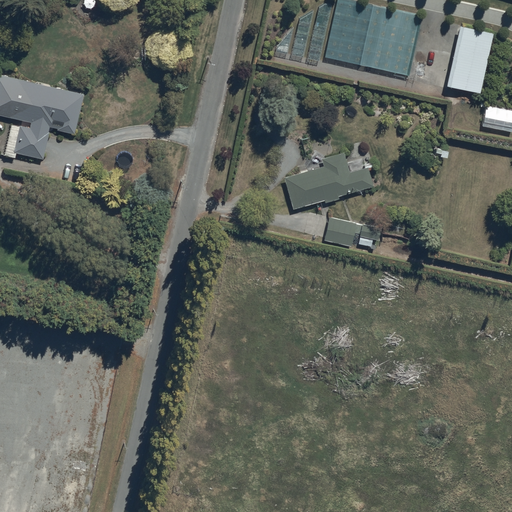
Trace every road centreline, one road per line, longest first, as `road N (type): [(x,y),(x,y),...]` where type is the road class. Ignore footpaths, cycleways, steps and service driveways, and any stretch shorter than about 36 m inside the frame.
road 1 (unclassified): [(123,511),(234,0)]
road 2 (unknown): [(341,0),(475,29),(511,50)]
